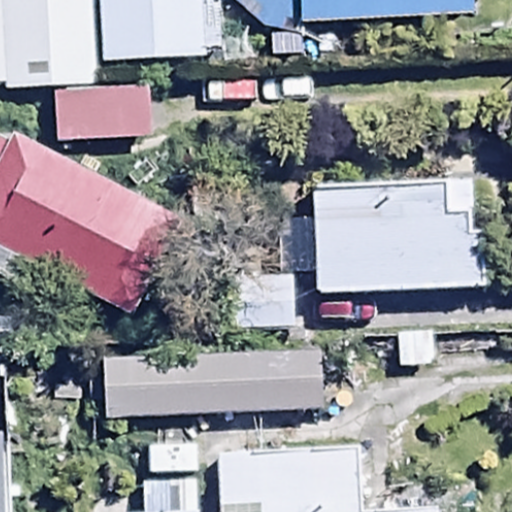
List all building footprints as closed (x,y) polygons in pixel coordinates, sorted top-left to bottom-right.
[(88,0),(0,0),(0,92),(92,91),(88,0)] [(195,0),(97,0),(99,65),(197,62),(195,0)] [(223,0),(227,9),(257,33),(291,25),(463,24),(462,0),(223,0)] [(146,91),(47,98),(51,147),(150,140),(146,91)] [(0,286),(9,291),(20,270),(125,324),(177,223),(0,131),(0,286)] [(305,188),(311,300),(479,294),(477,235),(469,235),(467,182),(305,188)] [(212,282),(212,337),(295,336),(294,291),(288,291),(288,282),(212,282)] [(95,362),(97,424),(315,417),(313,355),(95,362)] [(213,511),(435,511),(435,510),(375,511),(357,511),(355,453),(212,457),(213,511)] [(195,511),(195,484),(138,486),(138,511),(195,511)]
